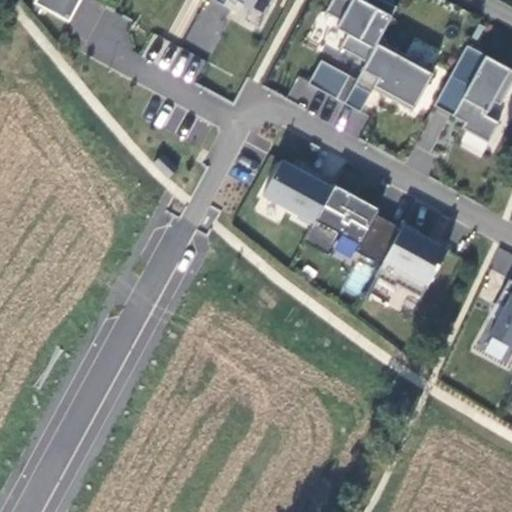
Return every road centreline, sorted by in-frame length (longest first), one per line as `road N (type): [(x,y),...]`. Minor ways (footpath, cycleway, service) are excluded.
road 1 (residential): [(27,511),(240,126)]
road 2 (residential): [(240,126),(274,115),(295,121),(511,241)]
road 3 (residential): [(101,45),(240,126)]
